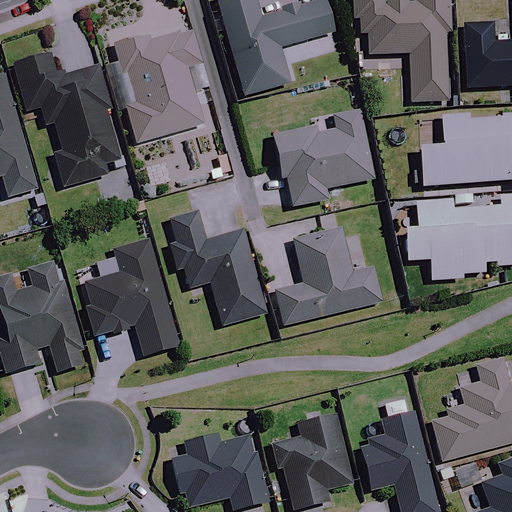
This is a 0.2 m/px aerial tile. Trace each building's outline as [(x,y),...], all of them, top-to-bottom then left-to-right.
[(258,20),(253,0),(225,0),(215,3),(242,100),(288,87),(279,52),(309,44),(333,37),(324,2),(258,20)] [(446,36),(450,36),(449,0),(409,0),(409,3),(382,4),(382,0),(351,0),(351,24),(360,24),(360,39),(369,39),(369,59),(410,59),(410,106),(446,106),(446,36)] [(511,45),(492,47),(491,27),(463,28),(466,94),(511,91),(511,45)] [(114,46),(115,52),(121,76),(127,74),(135,107),(126,109),(136,146),(201,130),(192,95),(198,94),(191,68),(197,66),(189,33),(147,44),(146,38),(114,46)] [(61,79),(55,58),(14,69),(26,117),(41,113),(45,130),(53,127),(61,156),(55,157),(63,190),(106,179),(102,166),(117,162),(105,116),(108,116),(96,70),(61,79)] [(34,193),(2,80),(0,80),(0,180),(3,180),(8,201),(34,193)] [(375,181),(360,112),(333,118),(337,134),(314,139),(312,129),(272,138),(282,185),(286,185),(292,211),(327,203),(324,193),(375,181)] [(511,118),(467,122),(466,117),(439,119),(441,149),(417,151),(420,190),(509,183),(509,188),(511,188),(511,118)] [(483,276),(483,270),(482,266),(495,265),(495,269),(511,268),(511,198),(497,199),(498,210),(451,212),(451,203),(413,205),(415,233),(402,234),(404,265),(428,264),(429,284),(461,282),(461,277),(483,276)] [(203,245),(195,217),(170,224),(176,246),(170,248),(178,276),(184,274),(189,293),(209,288),(221,330),(264,318),(240,234),(203,245)] [(350,277),(339,232),(292,243),(303,288),(274,295),(283,329),(379,305),(371,271),(350,277)] [(176,349),(146,244),(114,253),(120,277),(83,287),(98,341),(135,330),(143,359),(176,349)] [(82,368),(61,285),(57,286),(53,267),(29,273),(33,291),(14,296),(10,280),(0,282),(0,340),(9,375),(39,367),(35,352),(47,349),(54,375),(82,368)] [(511,385),(504,357),(475,366),(479,381),(458,387),(464,404),(444,409),(446,417),(430,421),(441,461),(511,440),(511,385)] [(435,511),(412,415),(382,423),(385,439),(358,445),(370,494),(394,488),(399,511),(435,511)] [(350,487),(331,418),(297,427),(300,440),(276,447),(293,511),(298,511),(327,504),(324,493),(350,487)] [(217,448),(215,439),(184,446),(187,460),(170,464),(182,511),(230,500),(232,511),(239,511),(266,506),(250,441),(217,448)] [(478,511),(511,511),(511,458),(498,464),(502,475),(480,483),(489,508),(478,511)]
